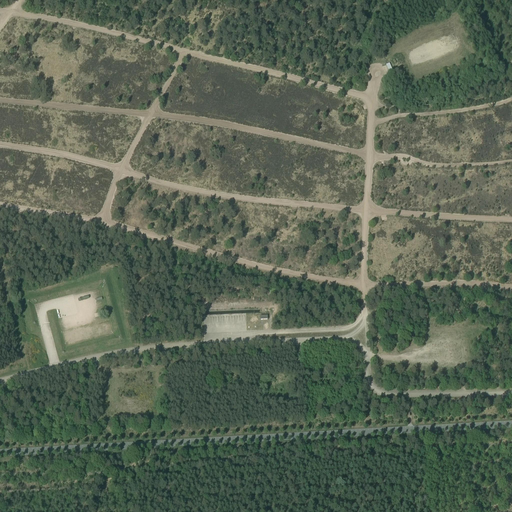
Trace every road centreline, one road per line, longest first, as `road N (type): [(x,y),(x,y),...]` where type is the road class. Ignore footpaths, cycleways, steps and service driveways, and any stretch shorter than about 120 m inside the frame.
road 1 (track): [(511,287),(320,280),(108,222),(0,206)]
road 2 (track): [(511,218),(320,208),(184,188),(0,144)]
road 3 (track): [(0,100),(168,115),(427,164),(511,161)]
road 4 (unknown): [(0,492),(511,460)]
road 5 (primary): [(0,452),(511,424)]
road 6 (track): [(370,99),(53,21),(10,13),(0,29)]
road 7 (track): [(346,337),(365,320),(370,99)]
road 8 (track): [(101,221),(184,50)]
road 9 (track): [(511,96),(370,122)]
